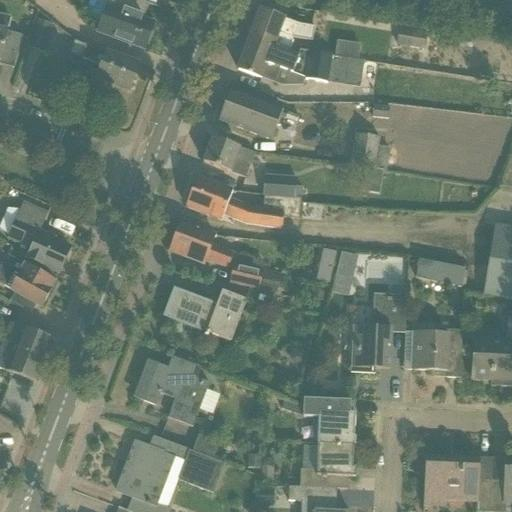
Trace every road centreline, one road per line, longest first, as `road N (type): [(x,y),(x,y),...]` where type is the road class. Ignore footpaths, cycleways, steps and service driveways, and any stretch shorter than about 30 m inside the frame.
road 1 (secondary): [(23,511),(150,172)]
road 2 (secondary): [(150,172),(212,0)]
road 3 (residential): [(409,511),(412,441),(420,427),(511,425)]
road 4 (residential): [(150,172),(0,114)]
